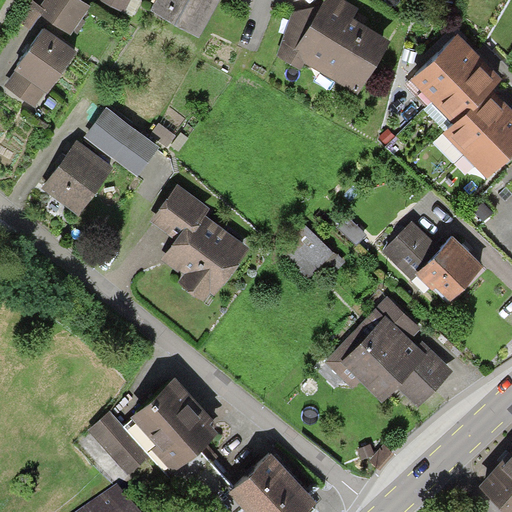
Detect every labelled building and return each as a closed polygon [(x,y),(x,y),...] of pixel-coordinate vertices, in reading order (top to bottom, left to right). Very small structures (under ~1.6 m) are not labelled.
[(84,8),(72,0),(44,0),(37,9),(31,5),(17,24),(27,31),(38,16),(65,36),(84,8)] [(133,0),(96,0),(97,0),(124,16),(133,0)] [(213,0),(155,0),(154,3),(199,27),(213,0)] [(360,4),(354,0),(321,0),(318,4),(311,1),(291,9),(276,49),(302,65),(307,57),(357,89),(390,37),(353,14),(360,4)] [(458,24),(409,70),(430,92),(479,46),(458,24)] [(71,54),(40,31),(10,71),(13,73),(1,89),(28,110),(71,54)] [(502,70),(479,46),(430,92),(453,116),(490,80),(502,70)] [(511,102),(490,80),(453,116),(442,126),(463,147),(511,102)] [(511,144),(511,103),(511,102),(463,147),(485,171),(511,144)] [(153,150),(102,110),(80,138),(131,177),(153,150)] [(106,173),(73,147),(37,192),(70,218),(106,173)] [(184,277),(176,288),(199,303),(206,292),(217,300),(250,253),(197,216),(203,206),(172,184),(145,223),(173,242),(160,260),(184,277)] [(436,251),(409,224),(382,250),(441,309),(479,272),(447,240),(436,251)] [(329,255),(301,229),(278,254),(305,280),(329,255)] [(429,350),(421,357),(408,345),(420,333),(387,301),(322,367),(347,392),(357,383),(381,407),(395,393),(411,408),(449,370),(429,350)] [(172,385),(123,427),(148,457),(169,481),(199,456),(218,440),(172,385)] [(124,477),(148,457),(123,427),(108,410),(84,431),(124,477)] [(511,511),(511,449),(474,489),(498,511),(511,511)] [(199,456),(169,481),(195,511),(313,511),(316,510),(270,457),(230,492),(199,456)] [(134,511),(118,489),(85,511),(134,511)]
